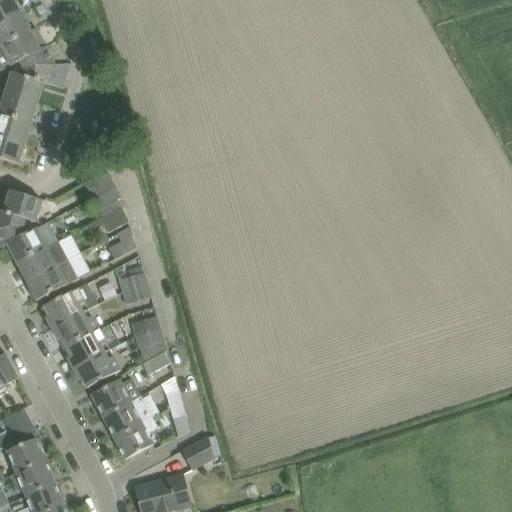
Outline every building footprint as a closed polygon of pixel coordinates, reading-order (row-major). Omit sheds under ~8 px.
[(0,25),(21,14),(13,0),(2,0),(0,1),(0,25)] [(21,14),(0,25),(0,45),(1,48),(31,32),(21,14)] [(31,32),(1,48),(11,68),(20,63),(23,61),(23,60),(41,51),(31,32)] [(56,67),(46,48),(41,51),(23,60),(23,61),(20,63),(23,69),(21,76),(25,78),(25,79),(44,85),(49,86),(56,67)] [(6,93),(6,95),(37,105),(44,85),(25,79),(25,78),(21,76),(12,74),(6,93)] [(0,115),(31,125),(37,105),(6,95),(0,93),(0,115)] [(0,137),(25,145),(31,125),(0,115),(0,137)] [(0,159),(19,166),(25,145),(0,137),(0,159)] [(88,189),(94,200),(116,188),(110,177),(88,189)] [(116,188),(94,200),(103,218),(121,209),(118,202),(122,200),(116,188)] [(11,192),(4,213),(23,219),(36,223),(37,221),(42,202),(11,192)] [(129,223),(122,209),(89,226),(93,232),(105,226),(109,234),(129,223)] [(23,219),(4,213),(0,211),(0,244),(2,249),(8,246),(25,237),(25,236),(23,219)] [(25,237),(8,246),(18,265),(59,243),(49,223),(25,236),(25,237)] [(109,250),(114,259),(115,261),(137,250),(131,238),(133,237),(130,229),(117,235),(121,244),(109,250)] [(60,242),(78,276),(89,270),(71,236),(60,242)] [(59,243),(18,265),(27,284),(69,262),(59,243)] [(69,262),(27,284),(37,302),(79,280),(69,262)] [(144,274),(119,281),(123,293),(148,286),(144,274)] [(148,286),(123,293),(127,306),(152,299),(148,286)] [(78,290),(45,308),(50,318),(46,319),(52,330),(89,311),(88,310),(99,305),(94,296),(84,301),(78,290)] [(89,311),(52,330),(58,341),(61,340),(66,349),(99,331),(89,311)] [(157,318),(132,325),(136,338),(161,330),(157,318)] [(161,330),(136,338),(139,349),(152,345),(156,358),(165,354),(167,353),(161,330)] [(99,331),(66,349),(71,358),(68,359),(74,370),(110,351),(99,331)] [(110,351),(74,370),(80,382),(83,380),(88,390),(105,380),(121,372),(110,351)] [(165,354),(156,358),(143,365),(149,377),(171,365),(165,354)] [(0,390),(9,386),(8,385),(19,379),(6,355),(0,357),(0,390)] [(120,382),(92,397),(103,418),(142,398),(133,380),(122,386),(120,382)] [(179,392),(167,396),(170,408),(183,405),(179,392)] [(153,419),(142,398),(103,418),(114,440),(153,419)] [(173,419),(186,416),(183,405),(170,408),(173,419)] [(24,410),(6,419),(1,422),(7,432),(30,421),(24,410)] [(153,419),(114,440),(126,461),(144,452),(154,446),(148,434),(158,429),(153,419)] [(7,432),(0,435),(0,451),(36,432),(30,421),(7,432)] [(221,456),(216,437),(208,439),(184,452),(194,471),(214,460),(221,456)] [(7,453),(17,475),(46,463),(36,440),(7,453)] [(46,463),(17,475),(10,478),(16,492),(20,493),(24,492),(26,497),(55,485),(46,463)] [(183,476),(155,484),(136,489),(142,511),(178,511),(192,508),(183,476)] [(31,508),(21,511),(53,511),(64,507),(55,485),(26,497),(31,508)]
